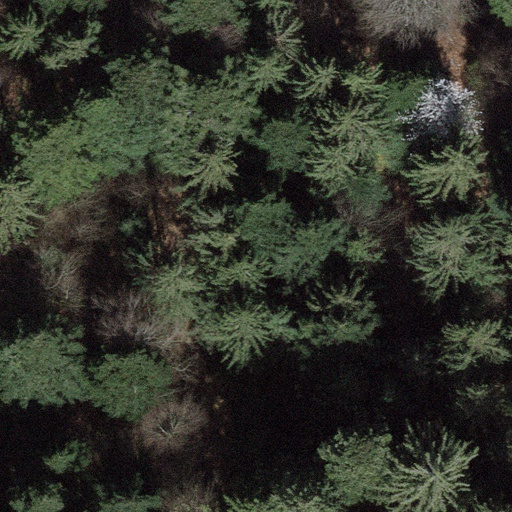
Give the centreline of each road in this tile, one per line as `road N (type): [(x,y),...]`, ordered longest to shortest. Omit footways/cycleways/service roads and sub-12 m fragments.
road 1 (track): [(341,0),(339,42),(176,251),(0,501)]
road 2 (track): [(511,95),(292,101)]
road 3 (track): [(398,0),(511,83)]
